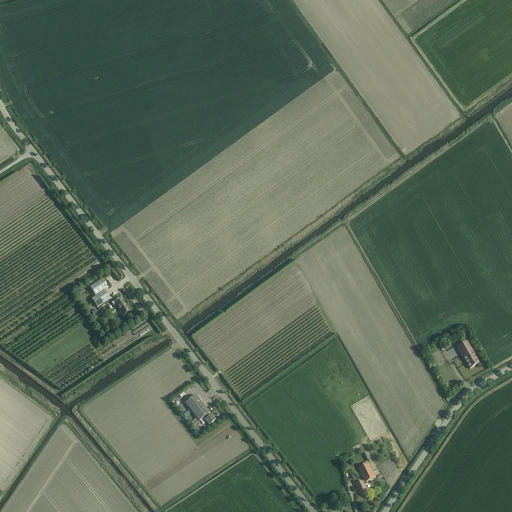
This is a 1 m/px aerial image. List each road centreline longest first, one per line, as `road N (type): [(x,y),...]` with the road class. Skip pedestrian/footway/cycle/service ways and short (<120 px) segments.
road 1 (tertiary): [(311,511),(32,152)]
road 2 (unclassified): [(384,511),(468,393),(511,367)]
